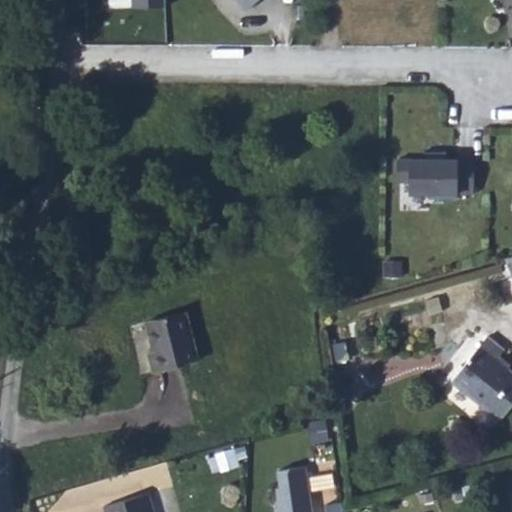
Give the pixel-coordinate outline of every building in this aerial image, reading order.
[(237,0),(247,10),(257,0),(237,0)] [(481,200),(481,166),(453,166),(453,159),(430,159),(430,167),(404,167),(404,190),(417,189),(417,201),(436,200),(436,205),(464,205),(464,200),(481,200)] [(154,356),(160,376),(210,360),(194,312),(152,325),(161,354),(154,356)] [(485,344),(446,385),(491,428),(511,405),(511,385),(491,366),(499,357),(485,344)] [(274,468),(277,511),(312,511),(304,463),(274,468)] [(154,511),(149,494),(104,507),(105,511),(154,511)] [(326,511),(342,511),(341,500),(325,502),(326,511)]
